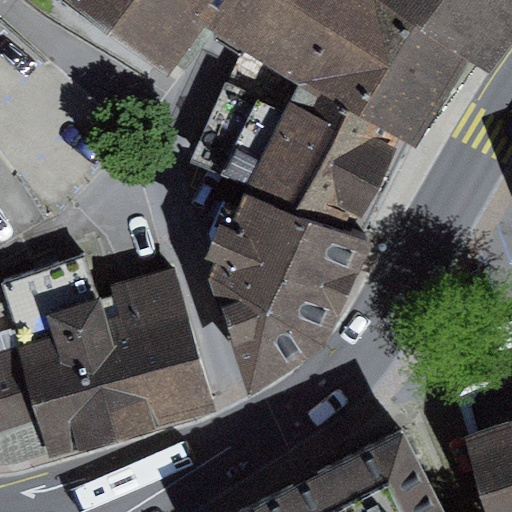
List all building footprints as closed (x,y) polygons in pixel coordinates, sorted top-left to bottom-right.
[(67,0),(167,82),(206,34),(234,0),(67,0)] [(234,0),(206,34),(237,55),(272,0),(234,0)] [(511,49),(511,0),(272,0),(237,55),(401,147),(417,156),(472,70),(491,78),(511,49)] [(401,147),(237,55),(190,172),(248,196),(353,241),(401,147)] [(353,241),(248,196),(230,236),(219,231),(204,264),(215,272),(205,285),(245,387),(319,342),(364,245),(353,241)] [(5,302),(0,303),(0,436),(36,427),(48,457),(213,402),(180,272),(115,290),(118,301),(97,307),(85,262),(1,285),(5,302)] [(463,394),(459,403),(471,440),(465,444),(484,511),(511,511),(511,375),(473,387),(463,394)] [(439,511),(405,444),(266,511),(439,511)]
